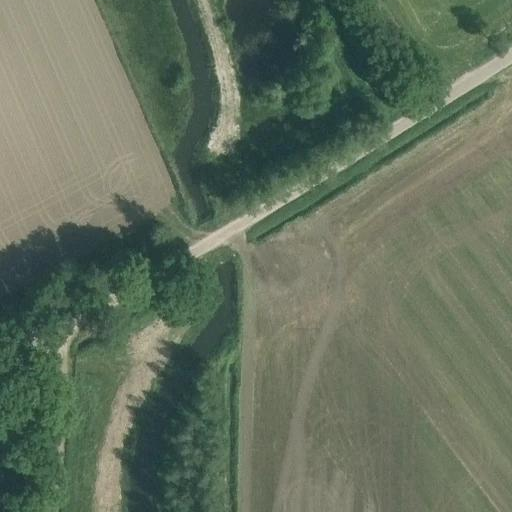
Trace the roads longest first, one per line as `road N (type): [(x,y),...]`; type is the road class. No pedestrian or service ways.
road 1 (unclassified): [(0,360),(146,282),(511,51)]
road 2 (track): [(49,511),(63,378),(54,331)]
